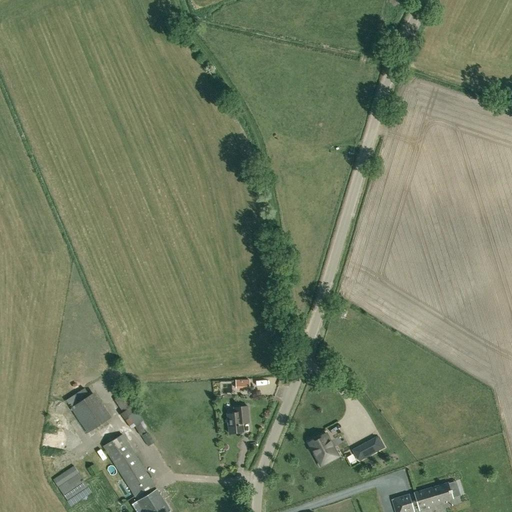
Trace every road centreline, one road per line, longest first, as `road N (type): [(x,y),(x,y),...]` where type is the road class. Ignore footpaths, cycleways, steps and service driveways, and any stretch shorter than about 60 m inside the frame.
road 1 (unclassified): [(256,511),(258,479),(307,348),(385,83),(424,0)]
road 2 (track): [(307,348),(285,290),(258,134),(178,0)]
